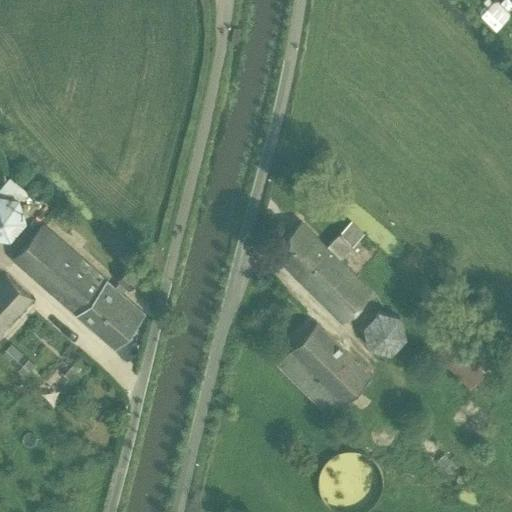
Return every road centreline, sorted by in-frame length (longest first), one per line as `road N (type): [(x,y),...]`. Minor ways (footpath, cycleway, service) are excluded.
road 1 (unclassified): [(174,511),(279,106),(296,0)]
road 2 (unclassified): [(106,511),(209,108),(227,0)]
